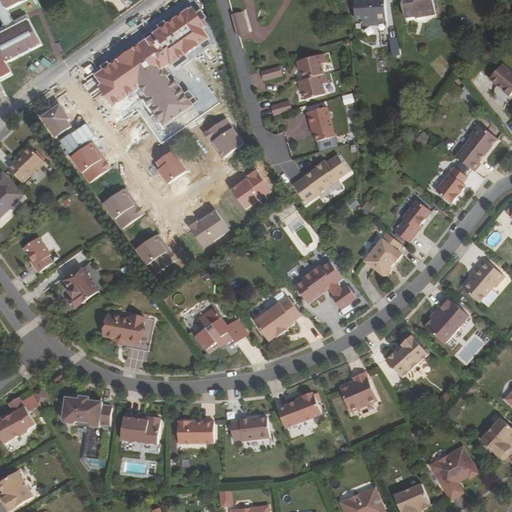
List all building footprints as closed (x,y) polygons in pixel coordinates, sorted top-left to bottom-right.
[(0,0),(0,16),(5,25),(0,27),(0,100),(6,97),(0,84),(0,82),(13,75),(8,64),(43,46),(27,16),(26,14),(13,21),(8,12),(29,0),(0,0)] [(390,22),(388,0),(359,0),(360,20),(366,20),(366,26),(381,26),(381,21),(390,22)] [(437,15),(434,0),(402,0),(404,18),(437,15)] [(242,32),(243,32),(253,29),(249,16),(248,16),(246,8),(237,11),(236,11),(242,32)] [(303,64),(306,74),(326,68),(324,58),(328,57),(326,48),(300,55),(303,64)] [(265,66),(267,75),(284,70),(281,61),(265,66)] [(511,63),(509,61),(497,76),(511,87),(511,63)] [(304,84),(307,94),(328,89),(325,79),(330,77),(327,68),(326,68),(306,74),(302,75),(304,84)] [(345,105),(355,103),(353,93),(343,96),(345,105)] [(275,100),(278,109),(295,104),(292,96),(275,100)] [(329,101),(310,107),(314,122),(316,121),(317,127),(320,135),(338,130),(329,101)] [(262,117),(274,115),(271,103),(260,105),(262,117)] [(480,136),(465,154),(483,170),(489,161),(488,160),(507,137),(488,122),(478,134),(480,136)] [(423,133),(417,140),(422,145),(428,138),(423,133)] [(21,163),(15,168),(29,182),(50,161),(34,145),(27,151),(28,153),(20,162),(21,163)] [(320,162),(297,178),(310,197),(342,174),(341,173),(352,165),(341,149),(329,157),(328,154),(319,161),(320,162)] [(462,164),(443,188),(459,202),(474,184),(471,181),(476,176),(462,164)] [(0,220),(1,222),(31,192),(10,170),(0,179),(5,185),(0,190),(0,220)] [(410,218),(401,229),(413,241),(426,225),(425,224),(437,209),(423,197),(408,215),(410,218)] [(408,252),(402,247),(407,242),(392,230),(370,256),(390,272),(393,272),(397,266),(396,265),(401,259),(402,260),(408,252)] [(44,236),(29,247),(40,262),(38,263),(45,272),(59,262),(55,256),(57,254),(44,236)] [(310,276),(302,282),(315,300),(335,284),(341,292),(338,294),(347,306),(363,294),(354,282),(349,286),(344,279),(349,275),(336,257),(328,264),(327,262),(309,274),(310,276)] [(506,286),(504,284),(511,274),(511,270),(498,258),(485,272),(484,270),(471,284),(491,302),(506,286)] [(80,296),(75,300),(82,309),(106,291),(87,265),(69,278),(78,289),(76,291),(80,296)] [(301,316),(309,310),(295,292),(262,318),(278,338),(285,333),(286,334),(297,326),(295,324),(303,318),(301,316)] [(449,307),(434,324),(454,341),(478,314),(456,295),(447,305),(449,307)] [(233,339),(239,334),(244,341),(255,332),(244,317),(235,323),(221,305),(205,317),(212,326),(204,333),(215,348),(220,345),(218,344),(224,340),(225,342),(231,337),(233,339)] [(136,341),(138,340),(148,341),(154,316),(140,314),(139,318),(117,314),(112,335),(124,338),(124,340),(127,344),(131,344),(136,341)] [(136,341),(135,347),(157,350),(163,318),(154,316),(148,341),(138,340),(136,341)] [(406,350),(396,359),(412,377),(438,352),(422,334),(412,343),(414,346),(407,352),(406,350)] [(349,390),(359,412),(387,401),(374,372),(362,377),(364,382),(349,390)] [(295,404),(295,405),(287,408),(294,426),(330,414),(323,394),(320,391),(311,395),(312,397),(295,404)] [(107,400),(103,397),(75,395),(71,398),(71,418),(74,421),(78,422),(82,418),(96,419),(97,422),(106,423),(106,420),(115,420),(116,400),(107,400)] [(13,419),(12,417),(0,424),(0,425),(12,445),(27,436),(29,437),(35,433),(36,431),(45,425),(29,398),(18,405),(23,412),(13,419)] [(157,417),(132,414),(128,439),(166,443),(169,417),(157,416),(157,417)] [(237,421),(240,440),(249,439),(249,441),(277,437),(274,417),(258,419),(258,416),(246,418),(246,419),(237,421)] [(511,417),(492,440),(511,457),(511,417)] [(220,421),(197,421),(197,419),(185,420),(184,443),(221,442),(220,421)] [(442,466),(463,500),(476,492),(469,482),(474,479),(482,475),(483,477),(492,472),(476,446),(442,466)] [(5,499),(13,511),(21,511),(41,500),(25,475),(5,486),(11,495),(5,499)] [(432,484),(404,495),(411,511),(433,511),(433,510),(442,506),(432,484)] [(395,511),(384,487),(350,501),(354,511),(395,511)] [(233,506),(233,490),(221,490),(221,506),(233,506)]
